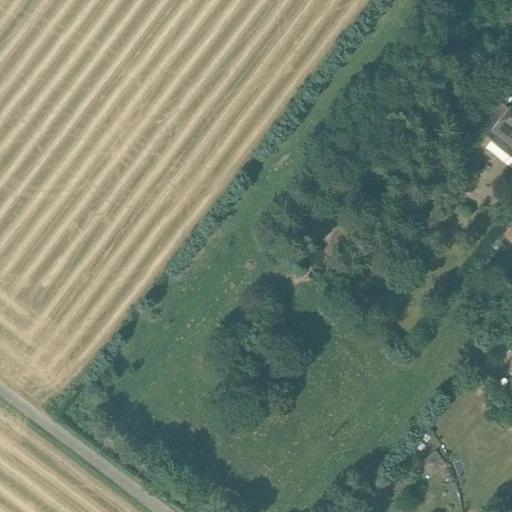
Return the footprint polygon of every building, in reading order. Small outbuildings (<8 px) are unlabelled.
[(511,107),(509,111),(494,99),(471,127),(511,159),(511,107)] [(468,131),(453,150),(464,159),(479,140),(468,131)] [(440,162),(427,180),(436,186),(448,167),(440,162)] [(449,230),(431,222),(422,243),(440,251),(449,230)] [(347,239),(340,233),(317,262),(333,275),(368,231),(360,224),(347,239)] [(422,455),(426,472),(446,467),(441,450),(422,455)]
